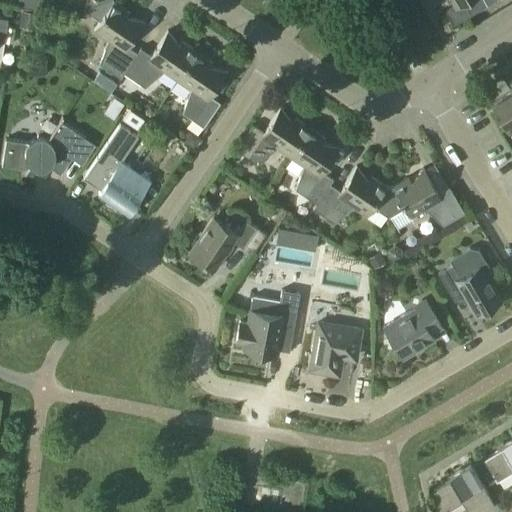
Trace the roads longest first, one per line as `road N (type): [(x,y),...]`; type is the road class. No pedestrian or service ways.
road 1 (residential): [(511,327),(357,413),(209,385),(200,370),(205,318),(198,299),(139,257)]
road 2 (residential): [(139,257),(279,49)]
road 3 (residential): [(427,83),(381,111),(369,109),(279,49)]
road 4 (residential): [(511,232),(427,83)]
road 5 (residential): [(139,257),(57,201),(0,193)]
